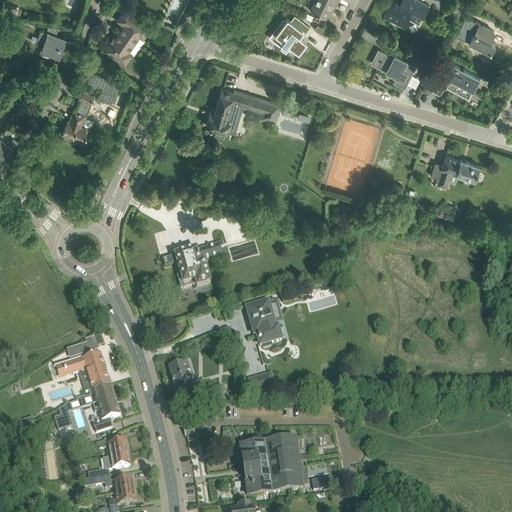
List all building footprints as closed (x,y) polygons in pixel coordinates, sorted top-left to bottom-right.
[(335,3),(336,0),(314,0),(310,9),(325,17),(333,2),(335,3)] [(419,24),(430,5),(420,0),(400,0),(399,3),(393,0),(390,0),(384,13),(404,24),(408,18),(419,24)] [(128,52),(139,36),(143,38),(150,28),(125,10),(118,20),(123,24),(113,38),(113,37),(109,42),(110,42),(105,50),(124,64),(131,54),(128,52)] [(312,20),(314,16),(306,11),(303,16),(312,20)] [(303,35),(310,26),(294,14),(290,20),(287,18),(275,34),(283,41),(280,44),(285,49),(287,46),(296,53),(297,52),(298,53),(307,42),(299,37),(302,34),(303,35)] [(488,40),(493,31),(478,23),(469,41),(490,52),(495,43),(488,40)] [(59,56),(66,38),(48,31),(47,32),(41,30),(36,42),(43,45),(41,49),(59,56)] [(404,87),(416,65),(406,60),(406,61),(395,55),(393,59),(384,54),(385,53),(379,50),(373,61),(378,64),(377,66),(393,74),(394,73),(398,75),(395,82),(404,87)] [(480,77),(445,59),(429,90),(440,95),(445,86),(461,95),(465,86),(473,90),(480,77)] [(81,127),(94,96),(86,94),(90,86),(101,90),(97,98),(111,104),(119,84),(91,72),(83,92),(81,91),(78,100),(80,100),(76,112),(74,111),(69,122),(68,122),(62,135),(84,144),(88,135),(90,136),(92,131),(81,127)] [(81,90),(87,78),(81,74),(74,87),(81,90)] [(211,109),(206,125),(216,129),(214,134),(224,137),(226,132),(227,132),(230,122),(225,121),(231,103),(263,113),(276,117),(280,104),(234,90),(233,92),(222,89),(215,111),(211,109)] [(0,161),(2,163),(13,148),(0,138),(0,161)] [(453,157),(445,155),(442,164),(435,162),(431,176),(437,177),(435,181),(438,182),(437,183),(446,186),(451,172),(475,180),(475,179),(476,179),(478,174),(477,173),(477,172),(478,173),(479,170),(478,169),(479,165),(460,159),(460,160),(452,158),(453,157)] [(206,163),(209,181),(217,180),(214,161),(206,163)] [(211,284),(204,263),(226,256),(222,244),(197,252),(196,250),(162,261),(165,268),(177,264),(181,276),(178,277),(182,291),(197,286),(198,288),(211,284)] [(257,335),(260,347),(281,341),(277,328),(275,329),(273,323),(281,321),(276,304),(268,306),(267,304),(247,310),(254,336),(257,335)] [(314,336),(329,335),(329,326),(314,327),(314,336)] [(86,345),(71,350),(73,358),(97,350),(93,339),(85,341),(86,345)] [(335,359),(343,357),(340,346),(332,349),(335,359)] [(83,358),(54,367),(54,368),(63,365),(67,377),(85,371),(92,391),(92,392),(110,386),(106,374),(100,354),(83,360),(82,359),(83,358)] [(182,364),(169,368),(177,398),(187,395),(188,400),(221,401),(221,388),(189,388),(182,364)] [(263,380),(276,379),(275,366),(262,367),(263,380)] [(254,379),(248,381),(252,393),(257,391),(254,379)] [(120,416),(110,386),(92,392),(95,402),(92,403),(95,412),(98,411),(102,422),(93,425),(96,434),(112,429),(110,420),(108,420),(120,416)] [(73,398),(70,399),(80,431),(90,427),(82,402),(75,404),(73,398)] [(73,424),(67,411),(55,416),(61,429),(73,424)] [(32,418),(20,422),(23,428),(34,423),(32,418)] [(186,422),(187,429),(196,428),(195,421),(186,422)] [(192,429),(184,431),(186,437),(194,435),(192,429)] [(251,447),(240,448),(248,497),(302,489),(294,440),(265,445),(264,437),(252,439),(253,446),(251,447)] [(110,439),(99,444),(100,450),(107,448),(109,459),(129,455),(128,447),(127,447),(126,439),(118,440),(119,443),(111,444),(110,439)] [(109,459),(103,460),(105,470),(106,470),(109,470),(130,467),(129,462),(130,462),(129,455),(109,459)] [(105,470),(88,474),(89,480),(91,480),(110,477),(109,470),(106,470),(105,470)] [(110,477),(91,480),(93,486),(105,484),(106,489),(113,488),(114,494),(135,491),(134,483),(133,483),(132,479),(115,482),(114,481),(111,482),(110,477)] [(96,511),(117,511),(116,507),(118,506),(136,503),(135,499),(137,498),(135,491),(114,494),(115,501),(109,502),(110,509),(108,510),(108,508),(106,508),(105,508),(103,508),(101,509),(99,510),(96,511)]
